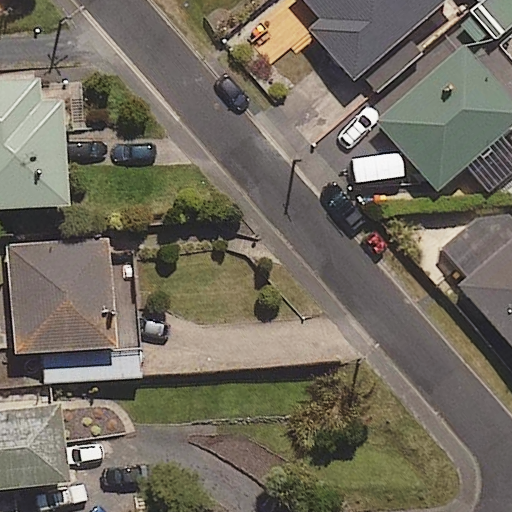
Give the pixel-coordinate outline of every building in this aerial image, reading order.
[(350,84),(449,0),(299,0),(320,25),(309,34),(350,84)] [(511,0),(482,0),(468,14),(494,43),(511,26),(511,0)] [(511,104),(463,46),(375,120),(435,191),(465,165),(492,197),(511,180),(511,149),(501,137),(511,126),(511,104)] [(38,76),(0,79),(0,214),(73,208),(64,100),(40,102),(38,76)] [(511,236),(457,283),(511,346),(511,236)] [(130,240),(9,247),(16,357),(41,355),(43,386),(138,380),(130,240)] [(0,488),(66,483),(59,405),(0,409),(0,488)]
